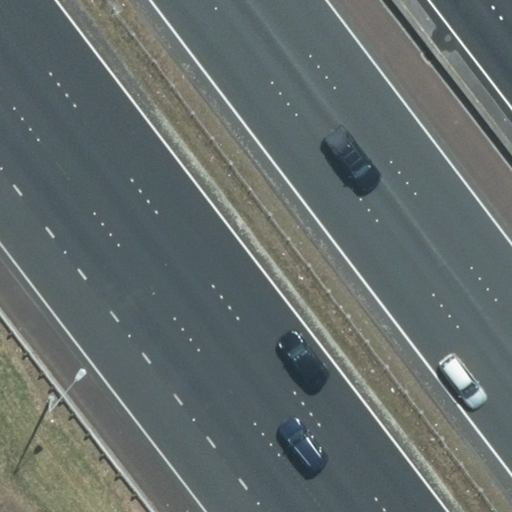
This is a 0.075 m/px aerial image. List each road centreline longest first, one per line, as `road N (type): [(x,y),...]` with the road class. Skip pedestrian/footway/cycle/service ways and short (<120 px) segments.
road 1 (motorway): [(324,511),(0,86)]
road 2 (motorway): [(223,0),(511,376)]
